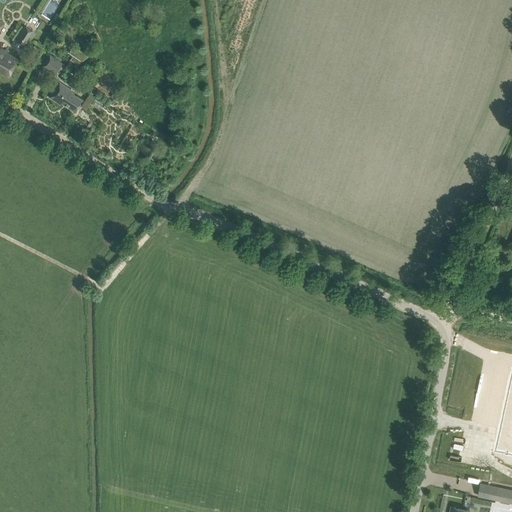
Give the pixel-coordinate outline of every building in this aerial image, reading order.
[(16,40),(23,45),(32,31),(25,26),(16,40)] [(6,53),(7,52),(0,48),(0,71),(8,76),(13,67),(17,59),(6,53)] [(69,52),(80,60),(84,53),(77,49),(76,51),(72,48),(69,52)] [(42,66),(56,76),(64,64),(50,54),(42,66)] [(58,100),(74,111),(81,100),(70,92),(71,90),(59,82),(51,94),(49,97),(56,101),(58,100)] [(86,97),(91,101),(95,96),(89,93),(86,97)] [(511,379),(508,378),(490,462),(511,467),(511,379)] [(463,498),(468,500),(471,489),(466,487),(463,498)] [(511,511),(511,498),(509,498),(499,496),(495,511),(511,511)]
